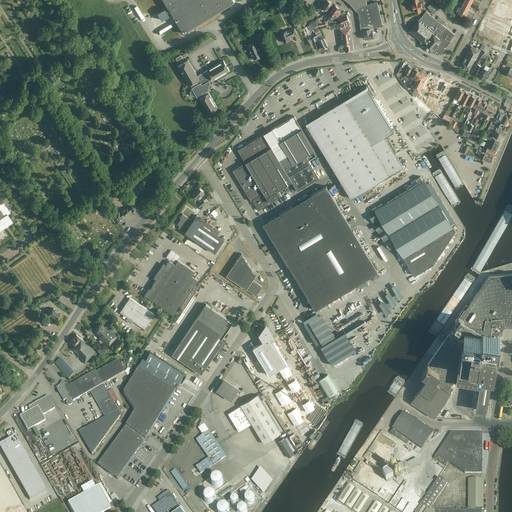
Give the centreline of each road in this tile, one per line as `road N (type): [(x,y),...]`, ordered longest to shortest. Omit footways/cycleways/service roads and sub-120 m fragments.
road 1 (unclassified): [(123,511),(274,285),(198,159)]
road 2 (tertiary): [(198,159),(126,241),(34,376)]
road 3 (unknown): [(246,131),(229,173),(257,221),(331,177),(357,213)]
road 4 (unknown): [(411,293),(461,231),(452,209),(419,169),(357,213)]
road 5 (unknown): [(273,287),(333,372),(356,364),(411,293)]
road 6 (tertiary): [(198,159),(284,71),(359,54)]
road 7 (unclassified): [(496,426),(434,425),(400,403),(382,428)]
